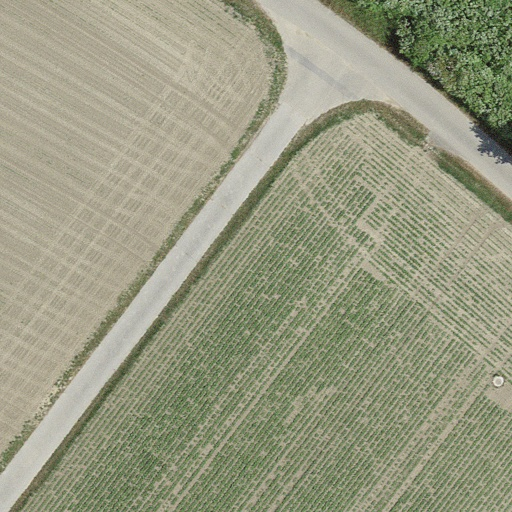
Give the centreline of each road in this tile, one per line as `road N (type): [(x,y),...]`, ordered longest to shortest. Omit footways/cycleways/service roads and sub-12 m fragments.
road 1 (motorway): [(511,46),(0,388)]
road 2 (track): [(0,502),(347,44)]
road 3 (motorway): [(245,511),(511,330)]
road 4 (track): [(511,177),(285,0)]
